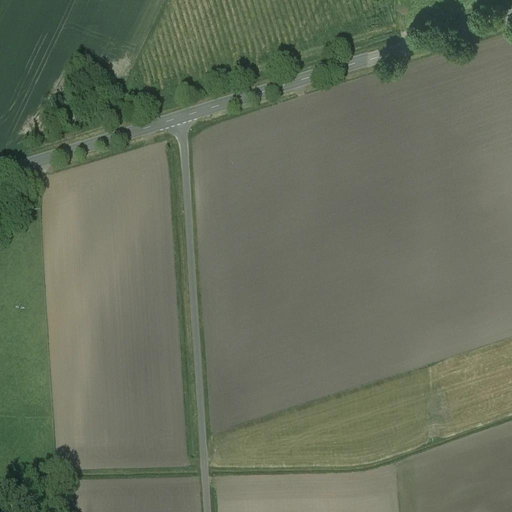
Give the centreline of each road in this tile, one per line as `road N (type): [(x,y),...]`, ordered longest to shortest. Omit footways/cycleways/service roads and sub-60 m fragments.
road 1 (unclassified): [(207,511),(179,117)]
road 2 (tertiary): [(179,117),(511,15)]
road 3 (tertiary): [(0,173),(179,117)]
